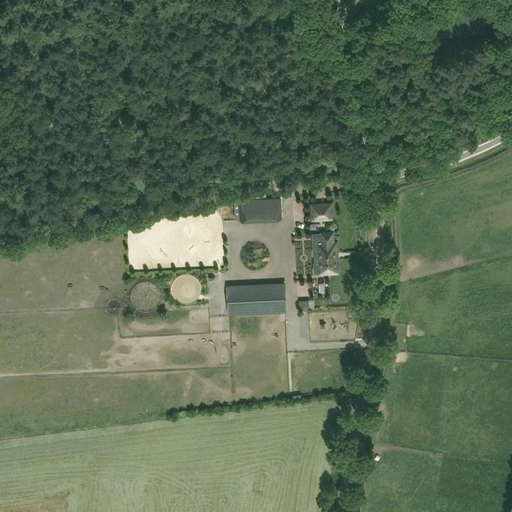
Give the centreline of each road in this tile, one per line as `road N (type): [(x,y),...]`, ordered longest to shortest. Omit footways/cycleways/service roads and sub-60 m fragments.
road 1 (track): [(371,155),(311,158),(0,217)]
road 2 (unclassified): [(340,511),(374,316),(380,179)]
road 3 (unclassified): [(380,179),(336,0)]
road 4 (unclassified): [(380,179),(511,131)]
